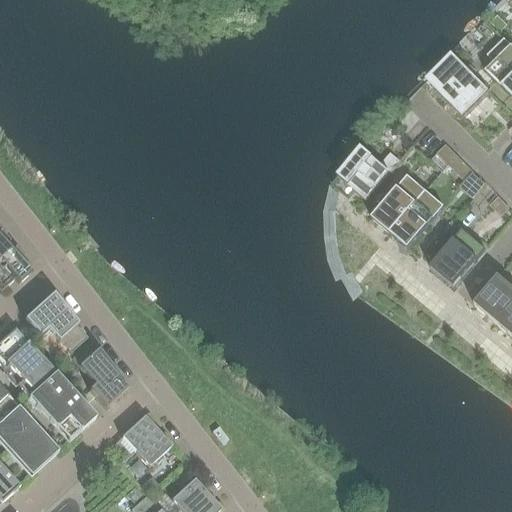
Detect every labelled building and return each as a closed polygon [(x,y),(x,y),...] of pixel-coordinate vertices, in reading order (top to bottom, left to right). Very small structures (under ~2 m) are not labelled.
[(506,27),(497,18),(491,25),(499,33),(506,27)] [(485,74),(510,99),(511,101),(511,49),(504,42),(487,59),(494,66),(485,74)] [(487,95),(456,64),(430,90),(462,121),(487,95)] [(446,147),(437,156),(451,171),(460,162),(446,147)] [(366,204),(392,173),(399,163),(390,156),(380,168),(371,160),(361,151),(337,180),(347,188),(366,204)] [(465,185),(474,176),(460,162),(451,171),(465,185)] [(424,196),(406,181),(370,224),(388,239),(424,196)] [(443,212),(424,196),(388,239),(407,255),(443,212)] [(498,200),(490,208),(501,219),(509,211),(498,200)] [(0,294),(14,282),(18,286),(30,276),(28,274),(31,271),(15,250),(10,254),(5,248),(10,243),(0,231),(0,294)] [(453,293),(486,255),(461,234),(429,273),(453,293)] [(511,288),(501,279),(478,307),(487,314),(484,319),(497,330),(498,328),(511,311),(511,288)] [(38,339),(50,352),(58,345),(72,361),(89,346),(75,330),(77,328),(53,297),(24,323),(38,339)] [(511,311),(498,328),(511,340),(511,311)] [(28,402),(54,378),(14,333),(0,345),(0,371),(3,375),(9,371),(21,384),(18,389),(17,388),(16,389),(28,402)] [(90,345),(89,346),(72,361),(70,363),(94,389),(88,394),(105,413),(127,392),(90,345)] [(27,403),(39,415),(67,447),(94,422),(54,378),(28,402),(27,403)] [(0,426),(17,412),(0,393),(0,426)] [(17,412),(0,426),(0,448),(30,481),(57,456),(17,412)] [(152,424),(149,426),(143,421),(121,441),(148,471),(170,450),(159,438),(162,436),(152,424)] [(0,469),(0,503),(1,502),(3,504),(12,497),(9,494),(15,488),(18,491),(19,490),(0,469)] [(158,488),(152,480),(140,490),(147,498),(158,488)] [(204,495),(193,484),(171,504),(177,511),(218,511),(215,507),(216,506),(207,493),(204,495)] [(134,491),(126,498),(135,508),(143,501),(134,491)] [(157,511),(146,499),(132,511),(157,511)]
